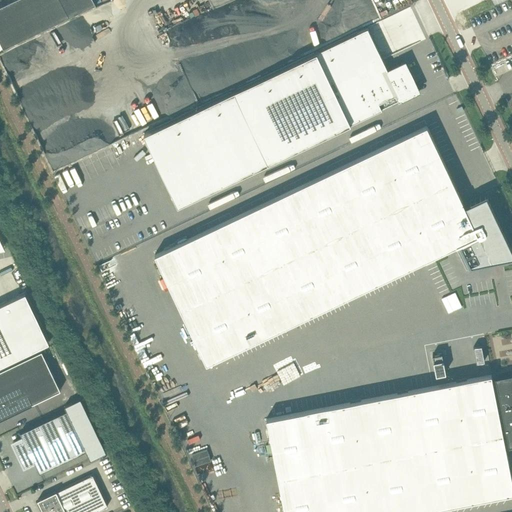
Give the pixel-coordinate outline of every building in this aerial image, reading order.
[(96,5),(93,0),(10,0),(0,5),(0,41),(3,49),(96,5)] [(368,27),(144,133),(178,205),(264,164),(396,102),(401,99),(402,100),(419,92),(404,60),(387,68),(368,27)] [(427,125),(155,253),(207,363),(393,274),(456,245),(459,243),(470,265),(511,256),(511,248),(487,194),(465,205),(427,125)] [(0,304),(0,365),(49,342),(34,310),(26,292),(0,304)] [(482,344),(474,346),(477,362),(485,360),(482,344)] [(42,350),(0,369),(0,419),(34,404),(33,402),(61,389),(42,350)] [(433,354),(437,373),(446,371),(442,352),(433,354)] [(491,373),(267,417),(285,511),(409,511),(511,492),(511,477),(506,447),(492,377),(491,373)] [(496,377),(492,377),(506,447),(509,446),(509,444),(511,443),(511,444),(511,373),(499,376),(499,378),(496,379),(496,377)] [(21,455),(20,456),(24,466),(34,461),(40,472),(86,450),(90,459),(106,452),(81,398),(65,405),(67,410),(20,432),(23,437),(13,441),(17,451),(19,450),(21,455)] [(93,474),(57,491),(56,490),(38,499),(43,511),(42,511),(41,511),(93,511),(108,505),(93,474)]
